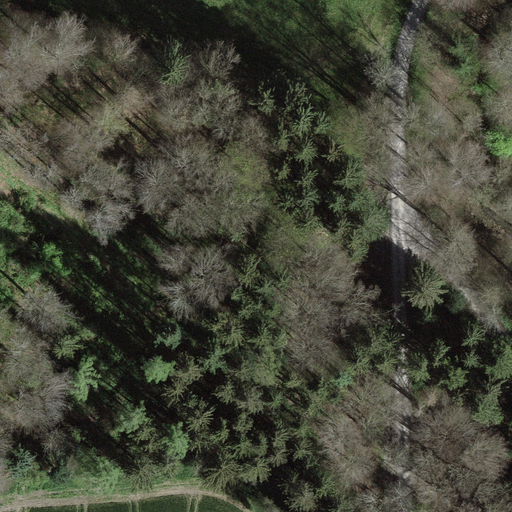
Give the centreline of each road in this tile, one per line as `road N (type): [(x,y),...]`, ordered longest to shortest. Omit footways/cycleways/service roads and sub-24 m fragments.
road 1 (track): [(2,0),(140,60),(280,102),(341,159),(394,245)]
road 2 (track): [(406,511),(397,188)]
road 3 (track): [(381,511),(332,441),(239,349),(181,331)]
road 4 (track): [(397,188),(442,282),(511,360)]
road 5 (track): [(397,188),(397,54),(418,0)]
